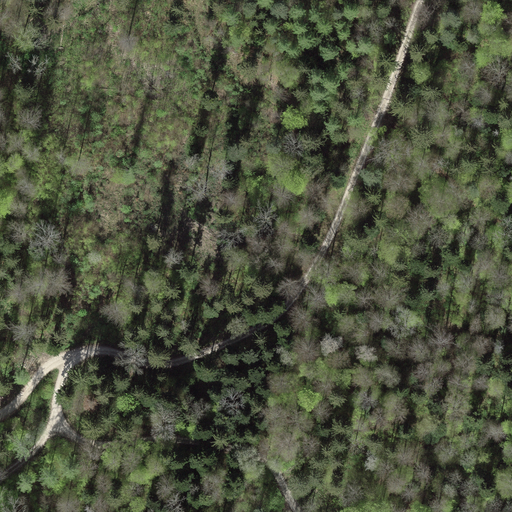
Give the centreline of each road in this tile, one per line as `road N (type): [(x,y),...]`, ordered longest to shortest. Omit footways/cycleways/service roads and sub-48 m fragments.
road 1 (track): [(421,0),(335,221),(285,308),(255,330),(161,365),(104,351),(58,360),(59,417)]
road 2 (track): [(59,417),(83,445),(183,440),(254,451),(275,469),(299,511)]
